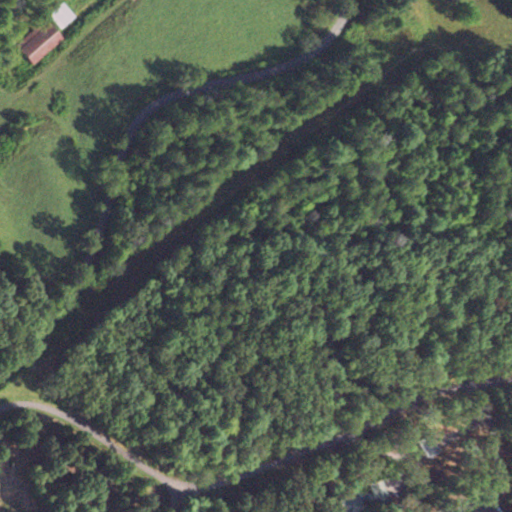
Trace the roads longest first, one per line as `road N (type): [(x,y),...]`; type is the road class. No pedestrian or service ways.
road 1 (residential): [(0,368),(136,463),(209,484),(329,432),(447,362),(511,375)]
road 2 (tertiary): [(0,364),(76,289),(137,107),(178,86),(296,54),(337,25),(352,0)]
